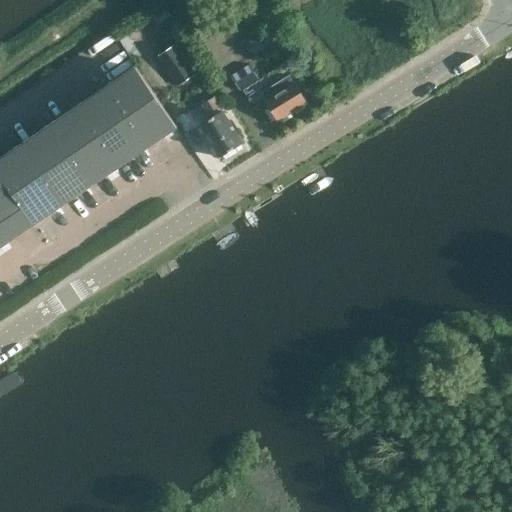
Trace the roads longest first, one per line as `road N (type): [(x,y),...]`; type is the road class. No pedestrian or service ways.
road 1 (residential): [(0,345),(511,16)]
road 2 (unknown): [(0,271),(147,175),(185,174),(210,208)]
